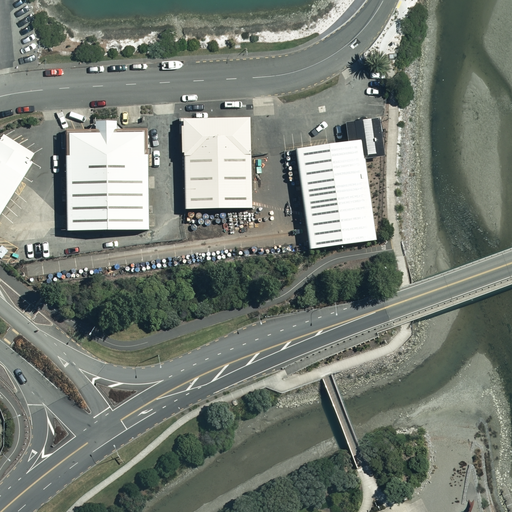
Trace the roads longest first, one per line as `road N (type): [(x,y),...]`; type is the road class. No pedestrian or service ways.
road 1 (unclassified): [(0,97),(311,67),(361,32),(383,0)]
road 2 (trunk): [(213,374),(511,262)]
road 3 (unclassified): [(49,347),(117,375),(213,374)]
road 4 (trunk): [(101,433),(213,374)]
road 5 (unclassified): [(20,495),(39,436),(29,375)]
